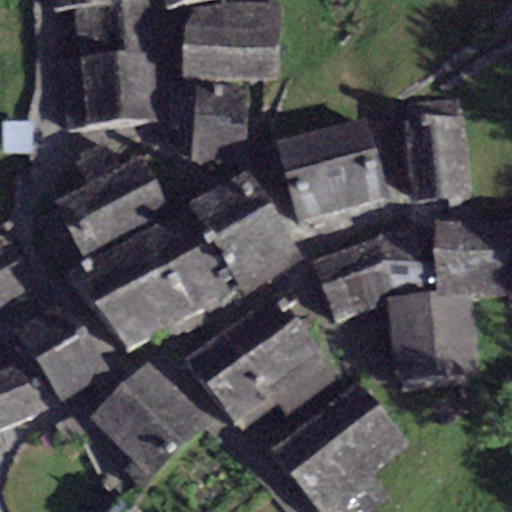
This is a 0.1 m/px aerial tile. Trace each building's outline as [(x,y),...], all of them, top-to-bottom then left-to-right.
[(64,13),(71,125),(162,119),(154,0),(46,0),(48,14),(64,13)] [(278,7),(188,6),(187,77),(277,78),(278,7)] [(248,89),(195,85),(190,159),(243,163),(248,89)] [(463,114),(403,120),(411,201),(471,194),(463,114)] [(389,200),(368,119),(275,142),(296,224),(389,200)] [(170,211),(143,158),(54,203),(82,256),(170,211)] [(298,260),(248,172),(76,269),(125,357),(298,260)] [(511,219),(433,221),(434,292),(435,297),(471,297),(511,295),(511,219)] [(335,323),(387,303),(387,298),(426,293),(425,232),(382,234),(307,262),(335,323)] [(0,259),(0,310),(34,288),(10,253),(0,259)] [(426,293),(387,298),(387,303),(395,384),(479,375),(471,297),(435,297),(434,292),(426,293)] [(107,375),(65,304),(18,332),(60,403),(107,375)] [(339,378),(291,316),(204,382),(244,434),(278,408),(286,418),(339,378)] [(17,359),(0,367),(0,427),(41,408),(17,359)] [(206,424),(149,364),(91,418),(148,479),(206,424)] [(410,445),(358,382),(266,456),(311,511),(372,511),(391,497),(373,475),(410,445)]
